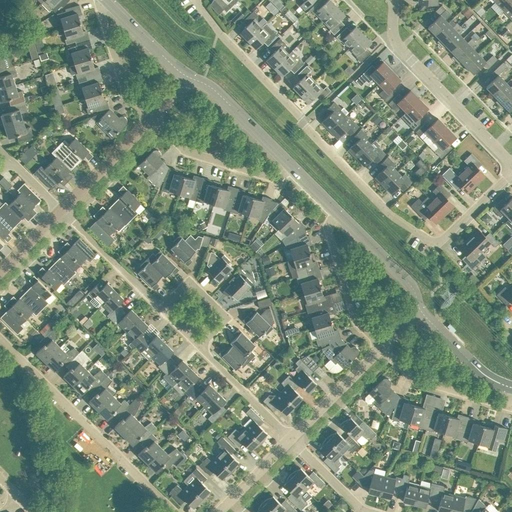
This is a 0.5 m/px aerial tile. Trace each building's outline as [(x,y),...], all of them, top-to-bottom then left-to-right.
[(43,0),(40,3),(48,11),(51,9),(54,12),(61,6),(62,7),(69,0),(43,0)] [(215,0),(215,1),(223,10),(225,12),(237,0),(215,0)] [(301,0),(304,2),(300,5),(304,10),(314,0),(301,0)] [(315,13),(322,21),(337,7),(329,0),(327,0),(322,6),(318,1),(309,10),(314,14),(315,13)] [(511,0),(497,0),(495,2),(503,11),(511,2),(511,0)] [(511,2),(503,11),(511,20),(511,19),(511,2)] [(471,8),(479,17),(483,14),(485,12),(477,3),(471,8)] [(60,19),(63,29),(80,24),(77,14),(81,12),(79,5),(65,10),(65,12),(56,14),(58,20),(60,19)] [(427,27),(435,35),(448,23),(445,20),(450,14),(441,5),(433,13),(437,18),(427,27)] [(460,12),(467,19),(473,13),(466,6),(460,12)] [(337,7),(322,21),(330,29),(329,30),(333,35),(342,26),(338,22),(344,16),(337,7)] [(239,33),(247,41),(261,26),(254,19),(258,16),(253,11),(244,20),(248,24),(239,33)] [(437,42),(440,45),(460,27),(456,23),(452,27),(448,23),(435,35),(439,39),(437,42)] [(75,42),(75,44),(89,40),(87,32),(83,34),(80,24),(63,29),(66,39),(64,40),(66,45),(75,42)] [(261,26),(247,41),(255,49),(264,40),(269,45),(277,36),(272,30),(268,34),(261,26)] [(341,41),(349,49),(363,35),(355,27),(349,33),(344,28),(335,37),(340,42),(341,41)] [(446,46),(450,51),(463,38),(459,34),(463,30),(460,27),(440,45),(443,49),(446,46)] [(502,37),(509,31),(506,28),(499,34),(502,37)] [(475,33),(471,37),(475,41),(479,37),(475,33)] [(363,35),(349,49),(356,57),(355,58),(360,62),(369,54),(364,49),(371,43),(363,35)] [(266,60),(274,68),(288,54),(284,50),(286,48),(286,46),(279,38),(271,47),(275,51),(266,60)] [(450,56),(455,61),(475,42),(471,39),(467,43),(463,38),(450,51),(453,54),(450,56)] [(71,53),(74,63),(91,58),(88,48),(92,47),(89,40),(75,44),(76,46),(67,49),(69,54),(71,53)] [(461,62),(465,66),(478,54),(474,50),(478,46),(475,42),(455,61),(458,64),(461,62)] [(0,70),(2,70),(6,68),(13,66),(8,49),(0,50),(0,70)] [(288,54),(274,68),(282,76),(291,68),(295,72),(304,63),(292,51),(288,54)] [(478,54),(465,66),(473,74),(483,65),(487,69),(497,60),(492,55),(485,62),(478,54)] [(77,79),(78,81),(100,74),(98,67),(94,68),(91,58),(74,63),(75,65),(70,67),(69,68),(70,74),(72,75),(75,74),(77,79)] [(373,78),(378,84),(391,71),(383,62),(373,71),(370,67),(355,81),(360,86),(366,81),(368,83),(373,78)] [(485,87),(493,95),(506,83),(498,75),(507,67),(502,62),(491,73),(495,78),(485,87)] [(0,76),(0,89),(15,85),(12,78),(17,76),(14,66),(13,66),(6,68),(2,70),(3,76),(0,76)] [(292,87),(300,96),(314,82),(307,74),(310,70),(306,66),(297,74),(301,79),(292,87)] [(391,71),(378,84),(384,89),(379,94),(386,102),(395,93),(391,89),(400,80),(391,71)] [(82,88),(85,98),(102,92),(98,82),(102,81),(100,74),(78,81),(78,83),(79,88),(82,88)] [(314,82),(300,96),(308,104),(317,95),(321,99),(330,91),(326,86),(322,90),(314,82)] [(495,102),(498,105),(511,91),(511,85),(510,87),(506,83),(493,95),(497,99),(495,102)] [(0,102),(11,99),(12,105),(24,101),(25,101),(22,91),(17,92),(15,85),(0,89),(0,102)] [(59,95),(57,88),(49,91),(51,97),(59,95)] [(400,106),(406,112),(419,99),(410,90),(401,99),(397,95),(388,104),(395,111),(400,106)] [(504,106),(508,111),(511,107),(511,91),(498,105),(501,109),(504,106)] [(96,111),(97,115),(109,109),(107,102),(105,102),(102,92),(85,98),(88,108),(86,108),(87,114),(96,111)] [(419,99),(406,112),(411,117),(406,122),(413,130),(422,121),(418,117),(427,108),(419,99)] [(1,115),(4,127),(23,121),(20,114),(27,112),(24,101),(12,105),(7,106),(9,112),(1,115)] [(321,122),(329,131),(346,114),(348,113),(343,108),(341,109),(333,102),(324,111),(329,115),(321,122)] [(97,115),(100,117),(95,122),(112,138),(126,124),(127,121),(126,119),(124,117),(121,116),(119,117),(118,118),(109,109),(97,115)] [(381,119),(376,113),(370,119),(375,125),(381,119)] [(346,114),(329,131),(337,139),(345,132),(349,136),(358,127),(350,119),(346,114)] [(415,132),(428,145),(446,128),(437,119),(428,128),(424,123),(415,132)] [(23,121),(4,127),(8,138),(16,136),(18,142),(33,137),(30,127),(25,128),(23,121)] [(389,135),(393,132),(389,127),(385,131),(389,135)] [(446,128),(428,145),(440,158),(449,150),(446,146),(455,137),(446,128)] [(347,150),(356,158),(370,144),(366,140),(368,137),(360,129),(351,138),(355,142),(347,150)] [(410,136),(405,141),(408,145),(414,140),(410,136)] [(38,146),(44,141),(41,137),(35,143),(38,146)] [(64,140),(57,146),(76,165),(84,157),(88,161),(93,156),(75,138),(68,145),(64,140)] [(402,150),(407,145),(402,141),(397,145),(402,150)] [(370,144),(356,158),(364,167),(372,159),(376,163),(385,155),(377,146),(374,149),(370,144)] [(56,157),(50,163),(68,181),(72,177),(68,173),(76,165),(57,146),(51,153),(56,157)] [(159,187),(162,180),(168,168),(159,159),(160,158),(161,155),(160,153),(158,151),(155,150),(153,151),(139,165),(149,175),(146,177),(154,185),(159,187)] [(26,151),(19,158),(25,163),(31,157),(26,151)] [(468,166),(463,171),(475,184),(484,176),(475,166),(479,162),(471,154),(463,161),(468,166)] [(374,177),(382,186),(397,172),(392,167),(395,165),(387,157),(378,166),(382,170),(374,177)] [(68,181),(50,163),(44,169),(40,166),(34,173),(51,190),(59,182),(63,186),(68,181)] [(169,191),(179,194),(184,177),(174,174),(175,170),(168,168),(162,180),(164,181),(161,191),(168,193),(169,191)] [(475,184),(463,171),(457,177),(449,168),(441,175),(453,188),(457,184),(466,193),(475,184)] [(397,172),(382,186),(391,194),(398,187),(402,191),(412,182),(404,174),(401,176),(397,172)] [(188,199),(195,201),(202,178),(195,176),(194,180),(184,177),(179,194),(189,197),(188,199)] [(12,185),(3,177),(0,179),(0,183),(7,191),(12,185)] [(203,201),(213,204),(218,187),(208,184),(210,180),(202,178),(195,201),(203,203),(203,201)] [(20,193),(14,199),(32,217),(37,212),(32,208),(41,200),(23,183),(17,190),(20,193)] [(432,201),(431,202),(444,215),(453,206),(444,197),(448,193),(439,184),(432,191),(437,196),(432,201)] [(122,195),(114,203),(131,219),(137,213),(134,210),(140,204),(122,186),(118,190),(122,195)] [(223,209),(230,212),(237,188),(230,186),(228,190),(218,187),(213,204),(223,207),(223,209)] [(238,212),(248,215),(253,198),(243,195),(244,191),(237,188),(230,212),(237,214),(238,212)] [(257,220),(262,223),(275,202),(271,201),(271,199),(264,197),(263,201),(253,198),(248,215),(258,218),(257,220)] [(444,215),(431,202),(432,201),(427,197),(422,202),(418,199),(410,206),(422,218),(426,214),(435,223),(444,215)] [(504,213),(509,219),(511,215),(511,197),(506,203),(502,199),(491,209),(499,217),(504,213)] [(5,202),(0,206),(0,210),(15,225),(23,217),(28,222),(32,217),(14,199),(8,205),(5,202)] [(271,221),(279,228),(291,216),(284,208),(285,207),(280,202),(279,203),(275,202),(262,223),(267,226),(271,221)] [(102,206),(97,211),(118,232),(124,225),(125,226),(131,219),(114,203),(106,210),(102,206)] [(0,210),(0,235),(7,242),(12,237),(8,233),(15,225),(0,210)] [(118,232),(97,211),(93,215),(97,220),(89,228),(107,246),(114,239),(109,235),(115,229),(118,232)] [(157,220),(153,215),(148,219),(153,224),(157,220)] [(282,241),(284,245),(305,232),(304,229),(305,227),(300,222),(299,223),(291,216),(279,228),(286,236),(282,241)] [(478,230),(469,239),(481,252),(490,243),(495,247),(499,243),(489,232),(484,237),(478,230)] [(290,249),(293,259),(309,254),(306,244),(311,243),(308,236),(306,236),(305,232),(284,245),(287,250),(290,249)] [(511,251),(511,235),(511,234),(503,243),(511,251)] [(179,258),(187,266),(192,261),(189,258),(195,251),(197,249),(199,249),(202,237),(198,236),(194,239),(190,235),(184,240),(179,235),(173,242),(175,244),(170,249),(173,252),(171,254),(177,260),(179,258)] [(66,242),(62,247),(80,265),(86,258),(89,262),(96,255),(79,238),(71,246),(66,242)] [(216,246),(218,240),(211,238),(210,244),(215,246),(216,246)] [(485,256),(481,252),(469,239),(459,248),(466,255),(461,259),(466,264),(462,267),(468,273),(480,261),(485,256)] [(61,255),(54,263),(69,279),(76,272),(74,271),(80,265),(62,247),(57,251),(61,255)] [(146,259),(146,260),(162,276),(164,278),(171,272),(174,274),(178,270),(159,251),(154,256),(152,253),(146,260),(146,259)] [(227,263),(230,261),(223,255),(219,259),(213,253),(210,252),(206,265),(210,268),(207,271),(214,278),(209,282),(214,287),(223,278),(225,279),(231,274),(229,272),(232,268),(227,263)] [(296,277),(319,270),(317,263),(313,264),(309,254),(293,259),(293,260),(288,262),(293,278),(296,277)] [(162,276),(146,260),(140,266),(142,268),(137,273),(154,290),(159,285),(156,282),(162,276)] [(69,279),(54,263),(46,271),(42,267),(37,272),(55,290),(61,283),(63,285),(69,279)] [(275,274),(273,266),(264,269),(267,277),(275,274)] [(300,284),(303,294),(320,288),(317,278),(321,277),(319,270),(296,277),(298,284),(300,284)] [(33,284),(25,292),(42,309),(48,303),(45,300),(51,293),(33,276),(28,280),(33,284)] [(230,294),(236,300),(253,284),(246,278),(244,280),(240,276),(237,280),(235,278),(229,284),(230,284),(222,292),(227,297),(230,294)] [(101,304),(101,305),(115,291),(107,283),(105,285),(100,280),(87,294),(92,299),(89,301),(95,307),(98,307),(101,304)] [(511,287),(508,291),(504,287),(496,295),(506,305),(510,301),(511,302),(511,287)] [(304,304),(306,312),(333,303),(331,296),(323,298),(320,288),(303,294),(306,304),(304,304)] [(79,299),(83,295),(79,290),(75,295),(79,299)] [(111,320),(122,310),(123,308),(119,304),(123,299),(115,291),(101,305),(109,312),(106,315),(111,320)] [(13,296),(8,301),(26,319),(32,312),(35,316),(42,309),(25,292),(17,300),(13,296)] [(257,301),(259,308),(271,305),(269,298),(257,301)] [(26,319),(8,301),(4,305),(8,309),(0,317),(17,334),(23,328),(20,325),(26,319)] [(311,318),(314,328),(331,323),(328,313),(336,310),(333,303),(306,312),(309,319),(311,318)] [(255,334),(259,338),(264,333),(266,335),(272,328),(270,326),(274,323),(269,308),(266,310),(260,316),(256,312),(249,319),(247,316),(242,321),(250,328),(248,330),(253,336),(255,334)] [(118,324),(126,331),(139,318),(131,310),(126,314),(122,310),(111,320),(116,325),(118,324)] [(82,325),(88,319),(85,316),(79,322),(82,325)] [(130,342),(135,347),(148,335),(143,330),(147,326),(139,318),(126,331),(133,339),(130,342)] [(340,339),(338,332),(334,333),(331,323),(314,328),(315,330),(309,332),(311,340),(315,339),(317,346),(328,343),(329,345),(340,339)] [(85,330),(81,326),(76,331),(81,335),(85,330)] [(35,353),(45,362),(60,347),(54,341),(58,334),(52,329),(38,343),(42,347),(35,353)] [(229,343),(231,345),(232,345),(248,362),(248,361),(254,355),(250,351),(255,346),(238,329),(233,334),(236,337),(229,343)] [(151,356),(165,343),(156,335),(152,339),(148,335),(135,347),(140,352),(148,360),(151,356)] [(340,339),(329,345),(321,349),(323,353),(330,360),(324,365),(329,370),(331,372),(333,373),(336,373),(338,372),(340,370),(343,368),(343,369),(357,354),(358,352),(358,349),(356,347),(353,346),(350,347),(349,348),(340,339)] [(157,366),(162,371),(173,360),(169,356),(173,351),(165,343),(151,356),(159,364),(157,366)] [(64,368),(67,364),(81,351),(79,353),(74,348),(69,350),(63,344),(60,347),(45,362),(54,371),(60,365),(64,368)] [(232,345),(231,345),(225,352),(222,349),(218,354),(234,371),(239,366),(242,368),(248,362),(232,345)] [(63,376),(72,385),(87,370),(81,365),(87,356),(81,351),(67,364),(71,368),(63,376)] [(307,355),(300,359),(311,370),(312,372),(318,366),(307,355)] [(311,370),(300,359),(299,359),(295,363),(297,366),(295,369),(298,374),(293,379),(309,395),(311,393),(312,392),(312,391),(313,390),(314,388),(314,387),(314,386),(316,384),(307,375),(311,370)] [(165,374),(162,376),(172,386),(190,369),(182,360),(178,365),(173,360),(162,371),(165,374)] [(190,369),(172,386),(181,395),(183,392),(188,396),(189,395),(199,386),(194,381),(199,377),(190,369)] [(88,388),(91,392),(107,376),(100,370),(92,376),(87,370),(72,385),(81,395),(88,388)] [(284,388),(280,393),(296,408),(297,407),(298,405),(299,403),(300,402),(300,401),(301,400),(302,398),(297,393),(301,389),(288,375),(281,383),(284,388)] [(98,411),(112,396),(116,393),(114,391),(115,390),(108,385),(112,380),(107,376),(91,392),(94,395),(88,402),(98,411)] [(389,416),(392,408),(398,396),(389,387),(391,383),(390,381),(388,379),(385,378),(383,379),(368,393),(364,398),(364,401),(367,404),(371,404),(374,400),(373,402),(384,414),(389,416)] [(196,398),(204,406),(217,392),(209,384),(205,389),(200,384),(199,386),(189,395),(194,400),(196,398)] [(217,392),(204,406),(212,414),(207,418),(212,423),(226,410),(221,405),(226,401),(217,392)] [(296,408),(280,393),(275,397),(274,396),(269,395),(263,401),(272,410),(276,406),(285,415),(287,413),(288,413),(290,412),(291,412),(293,411),(294,410),(295,409),(296,408)] [(113,414),(116,417),(129,405),(124,400),(123,400),(120,403),(112,396),(98,411),(107,420),(113,414)] [(399,419),(409,422),(414,405),(404,402),(405,398),(398,396),(392,408),(394,408),(391,419),(398,421),(399,419)] [(114,427),(123,436),(138,421),(133,416),(135,413),(141,403),(136,398),(129,405),(116,417),(120,421),(114,427)] [(418,427),(425,430),(432,406),(425,404),(424,408),(414,405),(409,422),(419,425),(418,427)] [(433,429),(443,433),(448,416),(438,413),(440,408),(432,406),(425,430),(433,432),(433,429)] [(252,420),(244,428),(260,444),(262,442),(263,441),(263,440),(264,439),(264,438),(265,436),(265,435),(267,434),(257,424),(262,420),(250,408),(245,413),(252,420)] [(453,438),(460,440),(467,417),(460,415),(458,419),(448,416),(443,433),(453,436),(453,438)] [(468,440),(478,443),(483,426),(473,423),(474,419),(467,417),(460,440),(467,442),(468,440)] [(356,440),(360,445),(363,445),(367,440),(365,439),(368,436),(371,439),(376,434),(362,421),(358,425),(350,418),(348,419),(346,420),(345,421),(343,421),(341,423),(340,424),(339,424),(355,440),(356,440)] [(141,437),(144,440),(151,434),(156,428),(150,422),(144,427),(138,421),(123,436),(132,445),(141,437)] [(493,429),(483,426),(478,443),(488,446),(487,448),(495,450),(497,441),(502,443),(506,429),(494,425),(493,429)] [(260,444),(244,428),(239,433),(234,429),(227,437),(236,446),(241,441),(250,450),(252,449),(254,448),(255,448),(257,447),(259,445),(260,444)] [(326,438),(342,454),(347,449),(351,453),(359,446),(348,435),(344,440),(336,432),(335,433),(332,434),(331,435),(330,435),(329,436),(328,437),(326,438)] [(137,454),(147,463),(162,448),(154,441),(156,439),(156,438),(151,434),(144,440),(140,445),(144,448),(137,454)] [(221,452),(216,457),(232,473),(232,472),(234,471),(234,470),(235,468),(235,467),(236,466),(236,464),(237,464),(238,462),(229,453),(233,448),(221,437),(217,441),(221,445),(218,448),(221,452)] [(342,454),(326,438),(324,440),(323,441),(323,442),(322,443),(322,444),(321,446),(321,447),(319,449),(327,456),(323,461),(335,473),(339,468),(338,467),(341,464),(337,459),(342,454)] [(417,453),(420,442),(415,440),(412,452),(417,453)] [(398,450),(400,443),(393,441),(391,448),(398,450)] [(162,448),(147,463),(156,473),(162,467),(166,470),(181,454),(176,448),(167,454),(162,448)] [(189,448),(185,452),(188,456),(193,452),(189,448)] [(232,473),(216,457),(211,462),(206,458),(199,465),(208,474),(212,470),(221,479),(223,478),(224,477),(226,477),(227,476),(228,475),(230,474),(232,473)] [(200,482),(205,477),(196,468),(183,481),(187,485),(203,501),(205,499),(207,496),(208,492),(210,491),(200,482)] [(290,474),(290,475),(306,491),(314,482),(320,488),(324,483),(312,471),(308,476),(300,468),(298,470),(296,470),(295,471),(294,471),(292,473),(290,474)] [(367,493),(379,496),(384,476),(373,473),(374,471),(369,470),(357,482),(361,487),(363,485),(369,487),(367,493)] [(392,492),(398,494),(403,474),(402,478),(395,477),(395,479),(384,476),(379,496),(390,498),(392,492)] [(402,502),(414,505),(419,485),(408,482),(409,476),(403,474),(398,494),(404,496),(402,502)] [(306,491),(290,475),(289,475),(288,476),(287,477),(287,478),(286,479),(286,481),(285,482),(285,483),(283,485),(291,493),(287,497),(300,510),(307,503),(301,495),(306,491)] [(426,501),(433,503),(437,485),(437,484),(432,483),(431,483),(429,488),(419,485),(414,505),(425,507),(426,501)] [(203,501),(187,485),(182,491),(176,485),(169,492),(179,503),(184,498),(193,508),(195,506),(196,506),(197,505),(199,504),(201,503),(202,502),(203,501)] [(437,511),(442,511),(448,511),(453,495),(443,492),(444,486),(437,485),(433,503),(439,505),(437,511)] [(453,495),(448,511),(460,511),(461,510),(467,511),(475,498),(465,496),(464,498),(453,495)] [(263,502),(262,502),(271,511),(284,511),(286,510),(287,511),(295,511),(296,511),(284,499),(280,504),(272,496),(271,498),(269,498),(267,499),(266,499),(265,500),(264,501),(263,502)] [(341,509),(347,504),(341,499),(336,504),(341,509)] [(495,511),(497,511),(490,504),(488,504),(486,506),(478,499),(470,511),(495,511)] [(271,511),(262,502),(261,503),(260,504),(259,506),(258,507),(258,509),(257,510),(257,511),(256,511),(271,511)]
